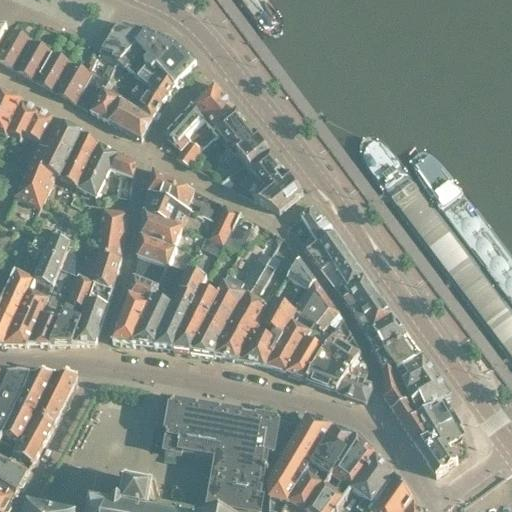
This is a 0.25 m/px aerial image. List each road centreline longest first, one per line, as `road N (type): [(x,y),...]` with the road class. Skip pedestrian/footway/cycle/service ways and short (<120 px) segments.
road 1 (tertiary): [(511,446),(327,189)]
road 2 (residential): [(96,369),(332,412),(378,435)]
road 3 (residential): [(378,435),(376,384),(365,353),(279,227)]
road 4 (residential): [(96,369),(122,290),(146,159)]
road 5 (residential): [(146,159),(0,79)]
road 6 (tertiary): [(327,189),(225,61)]
road 7 (residential): [(21,511),(96,369)]
road 8 (residential): [(279,227),(146,159)]
road 9 (residential): [(146,159),(173,110),(225,61)]
